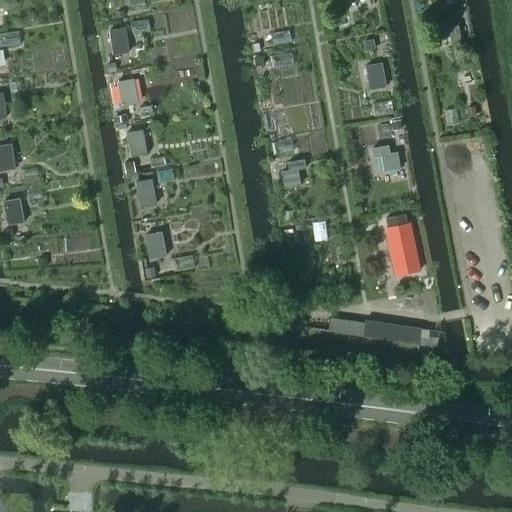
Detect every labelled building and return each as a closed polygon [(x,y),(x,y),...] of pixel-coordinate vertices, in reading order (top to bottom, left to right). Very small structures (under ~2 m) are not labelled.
[(452,21),(431,22),(433,44),(454,43),(452,21)] [(123,31),(106,34),(109,56),(127,53),(123,31)] [(384,88),(380,63),(365,65),(369,89),(384,88)] [(127,73),(110,75),(113,97),(131,95),(127,73)] [(141,133),(124,135),(127,157),(145,154),(141,133)] [(8,145),(0,146),(0,168),(11,167),(8,145)] [(399,147),(377,151),(382,173),(403,168),(399,147)] [(298,165),(283,165),(283,189),(298,189),(298,165)] [(149,182),(131,185),(135,207),(152,204),(149,182)] [(21,201),(3,204),(7,226),(24,223),(21,201)] [(414,226),(410,226),(409,223),(407,223),(405,213),(385,217),(387,228),(385,228),(396,276),(419,270),(412,235),(416,234),(414,226)] [(159,234),(140,239),(146,262),(165,257),(159,234)] [(329,315),(326,332),(437,346),(440,330),(329,315)]
